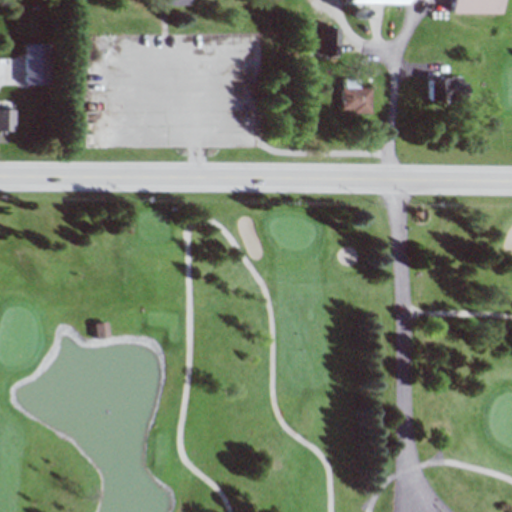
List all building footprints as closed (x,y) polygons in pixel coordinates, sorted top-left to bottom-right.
[(452,0),(501,0),(501,11),(452,11),(452,0)] [(320,27),(339,27),(338,53),(320,53),(320,27)] [(427,77),(461,78),(461,100),(427,99),(427,77)] [(340,87),(343,87),(343,79),(358,80),(358,87),(371,87),(370,113),(351,113),(351,109),(339,109),(340,87)] [(0,131),(13,131),(13,109),(0,108),(0,131)] [(93,322),(107,320),(109,337),(95,339),(93,322)]
